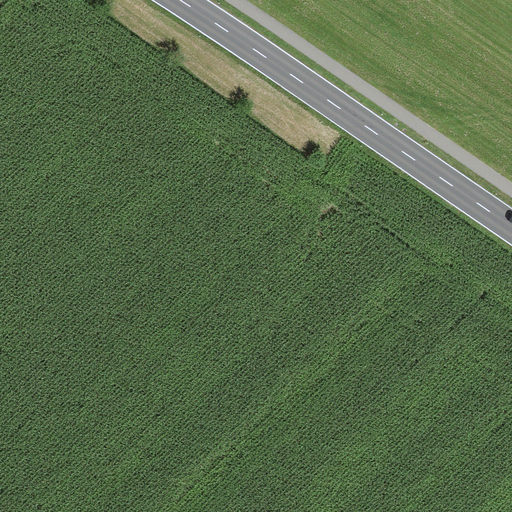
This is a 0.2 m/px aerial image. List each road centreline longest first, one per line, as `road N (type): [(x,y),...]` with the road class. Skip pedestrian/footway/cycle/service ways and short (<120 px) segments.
road 1 (primary): [(181,0),(511,226)]
road 2 (track): [(511,192),(230,0)]
